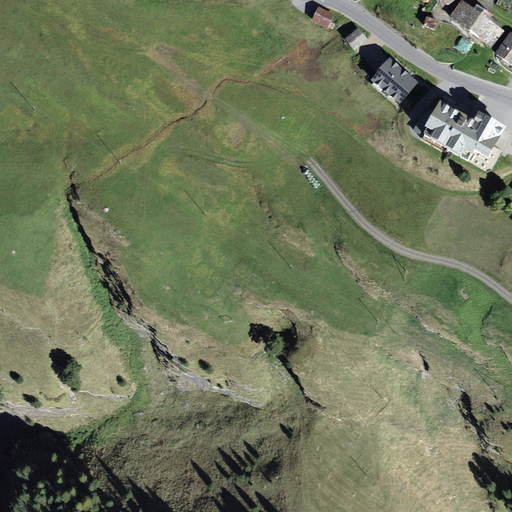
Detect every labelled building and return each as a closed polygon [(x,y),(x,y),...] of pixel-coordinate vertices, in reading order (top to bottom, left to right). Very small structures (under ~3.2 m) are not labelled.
[(437,0),(445,10),(459,0),(437,0)] [(463,3),(450,21),(493,50),(505,33),(463,3)] [(318,9),(312,24),(328,31),(334,16),(318,9)] [(360,31),(347,42),(355,52),(369,42),(360,31)] [(511,36),(510,35),(496,59),(511,68),(511,36)] [(389,61),(370,83),(399,107),(418,84),(389,61)] [(438,105),(423,131),(430,135),(427,141),(460,159),(463,153),(471,157),(474,153),(487,160),(504,129),(476,114),(471,123),(438,105)]
